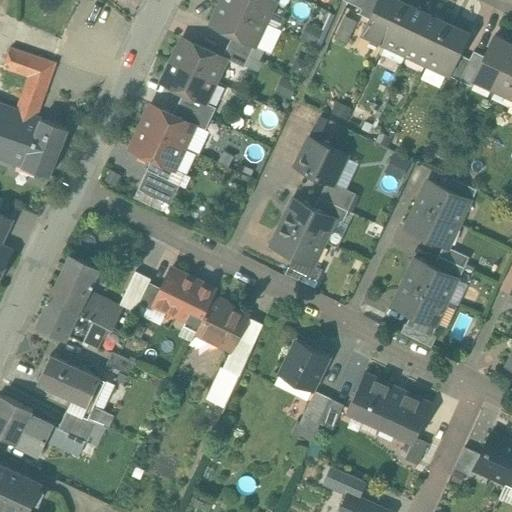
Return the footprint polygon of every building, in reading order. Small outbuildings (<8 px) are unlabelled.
[(222,0),(222,1),(265,22),(275,0),(222,0)] [(366,0),(363,7),(362,7),(360,13),(370,18),(378,0),(366,0)] [(399,0),(378,0),(370,18),(363,31),(386,42),(404,2),(399,0)] [(265,22),(222,1),(212,24),(233,34),(255,44),(265,22)] [(426,12),(404,2),(386,42),(407,52),(426,12)] [(447,22),(426,12),(407,52),(428,62),(447,22)] [(349,40),(357,21),(344,15),(336,35),(349,40)] [(447,22),(428,62),(450,73),(460,53),(469,33),(447,22)] [(255,44),(233,34),(228,45),(250,55),(255,44)] [(360,46),(380,54),(384,44),(364,36),(360,46)] [(485,55),(475,77),(497,87),(511,55),(511,44),(494,36),(485,55)] [(223,56),(183,37),(172,59),(216,80),(226,58),(226,57),(223,56)] [(250,55),(228,45),(223,56),(226,57),(226,58),(244,67),(250,55)] [(55,63),(11,48),(4,67),(28,76),(17,109),(37,116),(55,63)] [(470,58),(460,80),(471,85),(475,77),(485,55),(474,50),(470,58)] [(470,58),(460,53),(450,73),(449,74),(460,80),(470,58)] [(511,55),(497,87),(511,94),(511,98),(511,100),(511,55)] [(216,80),(172,59),(162,82),(184,92),(205,102),(216,80)] [(205,102),(184,92),(178,103),(200,113),(205,102)] [(17,109),(0,103),(0,157),(23,166),(42,118),(37,116),(17,109)] [(173,114),(152,103),(141,126),(184,146),(195,124),(173,114)] [(200,113),(178,103),(173,114),(195,124),(200,113)] [(68,128),(42,118),(23,166),(49,175),(68,128)] [(184,146),(141,126),(130,148),(152,159),(174,169),(184,146)] [(347,154),(311,137),(297,166),(327,180),(333,183),(333,182),(347,154)] [(393,152),(384,171),(401,179),(410,160),(393,152)] [(174,169),(152,159),(147,170),(169,180),(169,179),(174,169)] [(169,180),(147,170),(138,189),(170,204),(180,184),(169,179),(169,180)] [(477,189),(452,177),(447,188),(469,199),(472,200),(477,189)] [(356,193),(333,182),(333,183),(327,180),(319,196),(348,210),(356,193)] [(447,188),(429,180),(418,204),(458,222),(469,199),(447,188)] [(348,210),(319,196),(314,207),(335,217),(343,221),(348,210)] [(314,207),(295,198),(284,222),(323,240),(335,217),(314,207)] [(458,222),(418,204),(407,227),(444,245),(447,246),(458,222)] [(0,243),(11,219),(0,214),(0,243)] [(323,240),(284,222),(272,245),(294,256),(312,264),(323,240)] [(0,273),(11,250),(0,244),(0,273)] [(447,246),(444,245),(439,255),(464,267),(469,257),(447,246)] [(99,269),(70,254),(50,298),(108,326),(113,329),(122,309),(88,292),(91,286),(93,286),(94,284),(93,283),(99,269)] [(464,267),(439,255),(434,266),(456,277),(459,278),(464,267)] [(312,264),(294,256),(289,267),(318,280),(323,269),(312,264)] [(434,266),(417,258),(405,282),(445,300),(456,277),(434,266)] [(176,314),(194,278),(172,267),(162,288),(154,303),(155,304),(176,314)] [(136,271),(120,303),(135,311),(139,303),(149,282),(151,278),(136,271)] [(194,278),(176,314),(198,325),(199,325),(212,298),(216,289),(194,278)] [(162,288),(149,282),(139,303),(152,310),(155,304),(154,303),(162,288)] [(445,300),(405,282),(394,305),(411,313),(434,324),(445,300)] [(108,326),(50,298),(49,298),(48,298),(47,300),(49,301),(38,325),(66,338),(68,333),(98,348),(108,326)] [(248,316),(212,298),(199,325),(198,325),(196,330),(232,348),(248,316)] [(434,324),(411,313),(406,324),(432,336),(437,325),(434,324)] [(329,356),(296,340),(280,373),(312,389),(329,356)] [(132,364),(111,354),(107,363),(128,373),(132,364)] [(245,363),(229,355),(223,367),(239,375),(245,363)] [(100,379),(51,356),(38,382),(73,399),(88,405),(89,403),(100,379)] [(128,373),(107,363),(103,371),(124,382),(128,373)] [(239,375),(223,367),(208,399),(217,403),(225,407),(239,375)] [(431,404),(402,390),(393,385),(392,386),(365,373),(347,410),(365,419),(368,414),(382,421),(378,427),(380,428),(383,422),(397,428),(395,432),(413,441),(415,437),(431,404)] [(330,398),(315,391),(304,415),(318,423),(330,398)] [(32,410),(3,397),(0,403),(0,434),(40,454),(53,426),(30,415),(32,410)] [(331,398),(320,423),(332,429),(344,404),(331,398)] [(101,409),(89,403),(88,405),(73,399),(69,408),(96,421),(101,409)] [(96,421),(69,408),(59,428),(86,441),(96,421)] [(511,442),(492,433),(493,432),(491,431),(481,454),(474,470),(475,471),(478,464),(491,470),(488,475),(504,482),(503,484),(505,484),(511,468),(511,442)] [(427,443),(415,437),(413,441),(404,459),(417,465),(427,443)] [(481,454),(464,446),(454,469),(467,474),(470,468),(474,470),(481,454)] [(327,482),(365,495),(371,477),(333,464),(327,482)] [(0,511),(27,511),(40,484),(0,465),(0,511)] [(388,511),(389,511),(349,493),(340,511),(388,511)]
